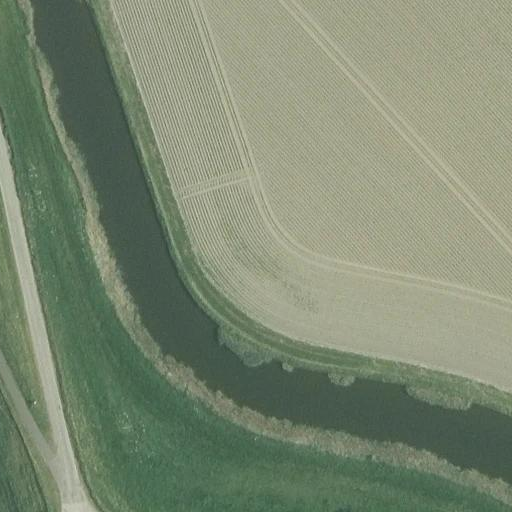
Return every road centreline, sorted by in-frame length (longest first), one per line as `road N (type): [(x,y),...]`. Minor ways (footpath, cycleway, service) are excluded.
road 1 (unclassified): [(64,477),(0,180)]
road 2 (unclassified): [(64,477),(46,457),(0,362)]
